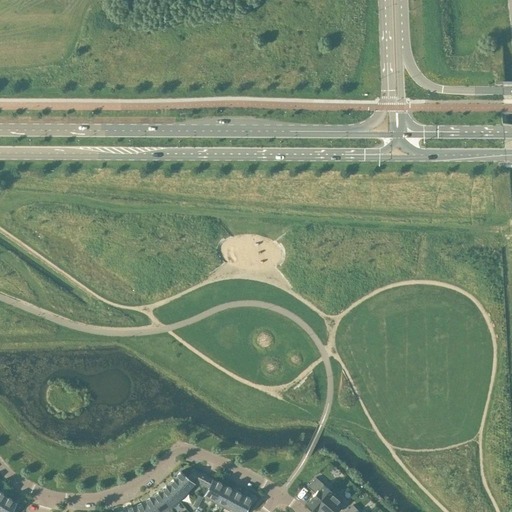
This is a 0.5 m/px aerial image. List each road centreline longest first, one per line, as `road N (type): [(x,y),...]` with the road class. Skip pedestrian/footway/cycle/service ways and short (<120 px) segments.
road 1 (secondary): [(0,154),(367,154)]
road 2 (secondary): [(298,132),(0,128)]
road 3 (residential): [(48,495),(88,500),(126,490),(178,448),(278,494)]
road 4 (primary): [(511,90),(428,85),(402,46)]
